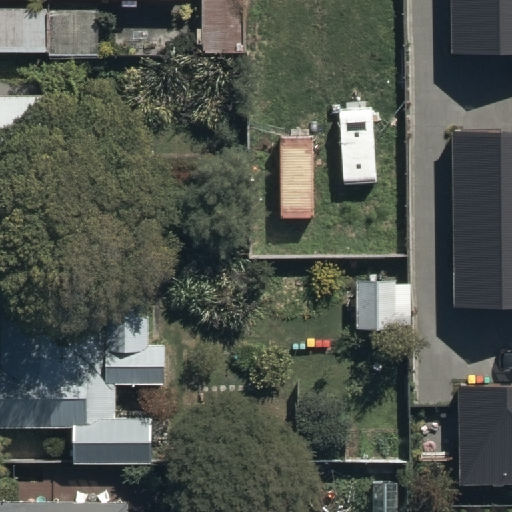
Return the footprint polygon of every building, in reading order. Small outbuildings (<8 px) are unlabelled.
[(0,0),(0,39),(49,40),(49,50),(99,50),(98,0),(0,0)] [(511,48),(511,0),(447,0),(449,49),(511,48)] [(54,79),(0,79),(0,208),(56,208),(54,79)] [(511,294),(511,120),(446,122),(450,296),(511,294)] [(145,276),(0,278),(0,414),(71,413),(71,450),(122,449),(121,405),(116,405),(115,373),(163,372),(162,332),(146,332),(145,276)] [(511,473),(511,380),(456,382),(459,475),(511,473)] [(126,511),(127,486),(0,483),(0,511),(126,511)]
